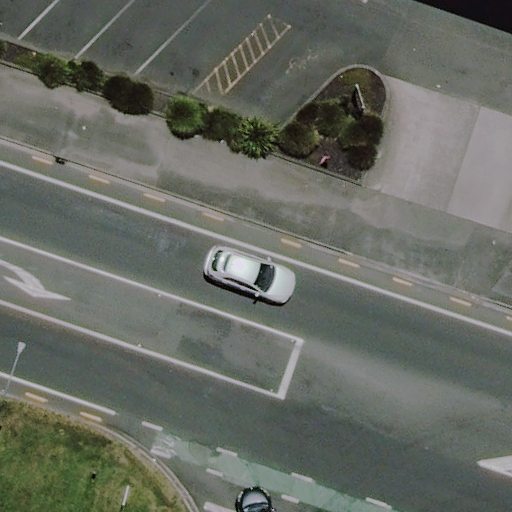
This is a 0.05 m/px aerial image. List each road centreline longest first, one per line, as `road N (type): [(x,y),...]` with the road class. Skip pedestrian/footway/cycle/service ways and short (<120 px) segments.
road 1 (trunk): [(389,402),(0,271)]
road 2 (trunk): [(511,444),(389,402)]
